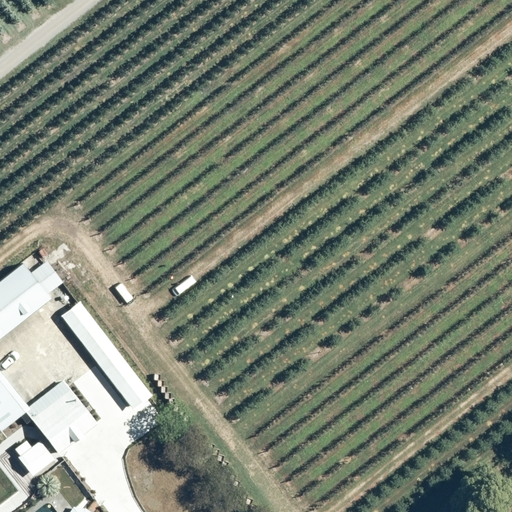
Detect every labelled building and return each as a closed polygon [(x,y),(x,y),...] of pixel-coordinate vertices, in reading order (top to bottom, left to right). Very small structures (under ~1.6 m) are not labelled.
[(0,333),(65,282),(46,259),(31,271),(21,259),(0,276),(0,333)] [(151,394),(78,298),(59,312),(132,408),(151,394)] [(24,406),(0,375),(0,429),(0,430),(25,410),(22,407),(24,406)] [(25,410),(58,452),(97,422),(61,377),(24,406),(22,407),(25,410)] [(54,458),(37,434),(14,451),(31,474),(54,458)]
